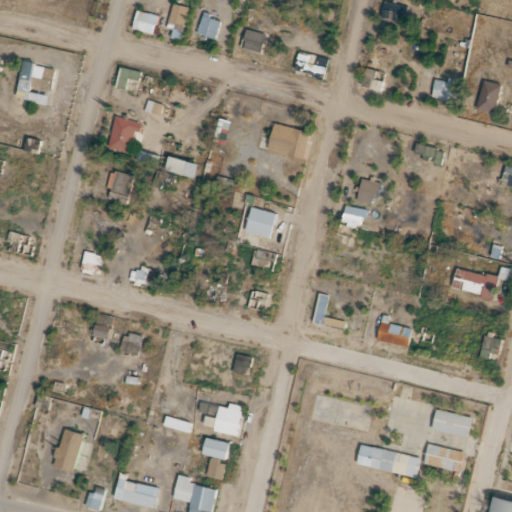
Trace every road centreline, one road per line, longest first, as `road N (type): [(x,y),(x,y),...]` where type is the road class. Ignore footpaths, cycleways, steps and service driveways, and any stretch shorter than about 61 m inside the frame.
road 1 (residential): [(511,407),(0,280)]
road 2 (residential): [(511,154),(0,30)]
road 3 (residential): [(355,0),(241,511)]
road 4 (residential): [(111,0),(0,451)]
road 5 (residential): [(511,335),(470,511)]
